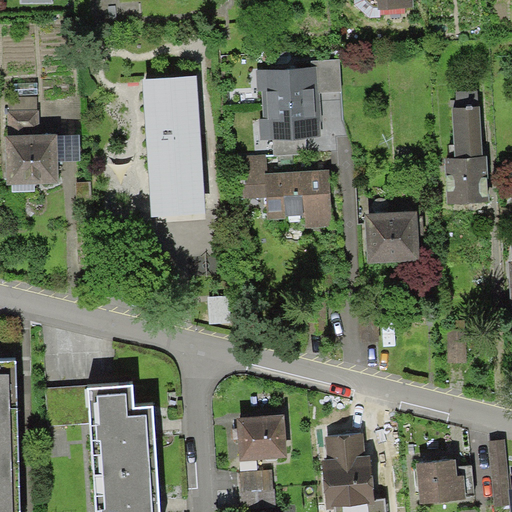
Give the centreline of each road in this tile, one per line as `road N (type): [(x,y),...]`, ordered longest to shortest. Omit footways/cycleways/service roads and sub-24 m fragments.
road 1 (residential): [(204,337),(511,410)]
road 2 (unknown): [(338,143),(347,213),(347,371)]
road 3 (residential): [(0,288),(204,337)]
road 4 (residential): [(207,511),(204,337)]
